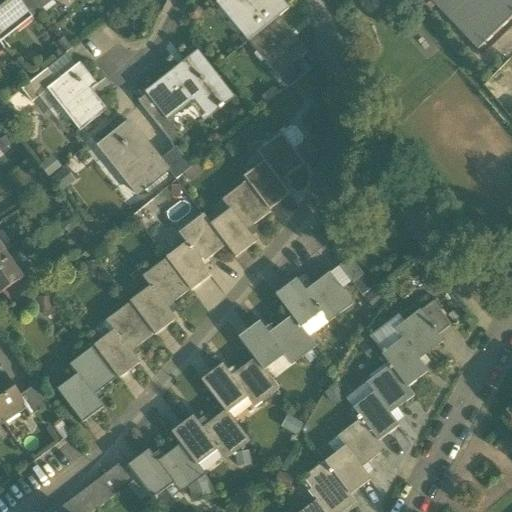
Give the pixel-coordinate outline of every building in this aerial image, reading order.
[(0,0),(0,43),(16,32),(8,22),(22,11),(23,11),(14,0),(0,0)] [(30,21),(43,10),(34,0),(14,0),(23,11),(22,11),(30,21)] [(34,0),(43,10),(52,3),(49,0),(34,0)] [(248,43),(253,39),(279,17),(289,9),(281,0),(222,0),(241,22),(235,27),(248,43)] [(511,0),(428,0),(478,51),(511,18),(511,0)] [(8,22),(16,32),(30,21),(22,11),(8,22)] [(308,52),(279,17),(253,39),(269,58),(265,62),(278,77),(301,58),(308,52)] [(146,94),(166,118),(167,117),(193,96),(208,116),(217,109),(219,112),(223,109),(221,106),(231,98),(197,54),(146,94)] [(66,55),(47,70),(57,82),(76,67),(66,55)] [(278,77),(288,90),(291,88),(307,74),(311,71),(301,58),(278,77)] [(71,120),(80,131),(106,111),(89,90),(96,85),(79,64),(76,67),(57,82),(50,87),(51,89),(72,115),(69,117),(71,120)] [(22,90),(33,104),(38,100),(51,89),(50,87),(57,82),(47,70),(30,84),(22,90)] [(307,74),(291,88),(298,97),(315,83),(307,74)] [(61,128),(71,120),(69,117),(72,115),(51,89),(38,100),(61,128)] [(138,102),(171,144),(182,136),(167,117),(166,118),(146,94),(138,102)] [(135,195),(137,196),(168,172),(160,162),(129,123),(98,148),(116,171),(121,167),(140,191),(135,195)] [(289,129),(280,135),(291,149),(300,143),(301,138),(294,129),(289,129)] [(303,165),(291,149),(280,135),(280,134),(262,148),(269,158),(270,159),(244,179),(247,183),(268,211),(288,196),(279,184),(303,165)] [(168,172),(175,181),(183,175),(191,169),(176,151),(160,162),(168,172)] [(196,165),(191,169),(183,175),(190,185),(203,174),(196,165)] [(116,171),(135,195),(140,191),(121,167),(116,171)] [(270,213),(268,211),(247,183),(229,197),(236,207),(210,226),(226,247),(235,259),(256,243),(247,231),(270,213)] [(202,265),(226,247),(210,226),(203,216),(185,230),(192,240),(166,260),(167,261),(189,290),(191,293),(211,277),(202,265)] [(0,295),(21,281),(3,254),(0,255),(0,295)] [(339,267),(352,284),(363,276),(350,259),(339,267)] [(166,308),(189,290),(167,261),(150,274),(156,283),(130,303),(131,304),(153,335),(155,337),(176,321),(166,308)] [(339,267),(329,275),(341,291),(351,283),(339,267)] [(275,296),(291,317),(300,329),(326,309),(333,318),(351,304),(341,291),(329,275),(328,274),(304,293),(295,281),(275,296)] [(373,289),(363,276),(352,284),(352,285),(362,298),(373,289)] [(382,301),(373,289),(362,298),(372,312),(382,301)] [(52,299),(35,298),(34,315),(51,316),(52,299)] [(418,311),(436,334),(449,325),(431,301),(418,311)] [(130,352),(153,335),(131,304),(113,318),(121,328),(94,348),(117,378),(119,380),(140,364),(130,352)] [(307,338),(333,318),(326,309),(300,329),(307,338)] [(379,354),(388,365),(406,388),(427,372),(417,360),(442,342),(436,334),(418,311),(418,310),(403,321),(396,312),(366,336),(379,354)] [(238,339),(255,361),(263,372),(289,352),(296,362),(315,348),(307,338),(300,329),(291,317),(267,336),(258,324),(238,339)] [(94,395),(117,378),(94,348),(93,347),(76,360),(84,371),(58,391),(82,423),(103,407),(94,395)] [(201,381),(224,412),(226,414),(252,394),(260,405),(278,391),(263,372),(255,361),(231,379),(221,366),(201,381)] [(411,395),(406,388),(388,365),(370,379),(371,380),(378,388),(351,408),(359,419),(376,441),(397,426),(388,413),(411,395)] [(4,375),(0,377),(0,419),(1,420),(14,411),(17,414),(24,410),(26,408),(18,397),(4,375)] [(345,400),(351,408),(378,388),(371,380),(345,400)] [(24,410),(29,417),(49,404),(37,385),(18,397),(26,408),(24,410)] [(333,408),(345,400),(335,387),(324,394),(333,408)] [(172,434),(181,446),(196,466),(223,447),(230,456),(248,442),(226,414),(224,412),(201,430),(192,418),(172,434)] [(297,438),(304,425),(287,416),(280,429),(297,438)] [(382,449),(376,441),(359,419),(341,433),(342,434),(348,442),(332,454),(322,461),(324,463),(331,473),(348,495),(368,480),(358,467),(382,449)] [(348,442),(342,434),(326,446),(332,454),(348,442)] [(204,476),(196,466),(181,446),(157,463),(149,452),(128,467),(138,480),(151,497),(153,499),(178,480),(185,490),(204,476)] [(249,453),(234,454),(236,468),(251,466),(249,453)] [(124,461),(104,477),(57,511),(95,511),(118,495),(127,488),(138,480),(128,467),(124,461)] [(331,473),(324,463),(302,480),(310,491),(307,494),(313,503),(321,497),(314,487),(331,473)] [(293,479),(276,473),(271,485),(289,492),(293,479)] [(344,511),(355,504),(348,495),(331,473),(314,487),(321,497),(313,503),(301,511),(344,511)] [(141,505),(151,497),(138,480),(127,488),(141,505)] [(207,483),(188,490),(192,504),(212,497),(207,483)]
